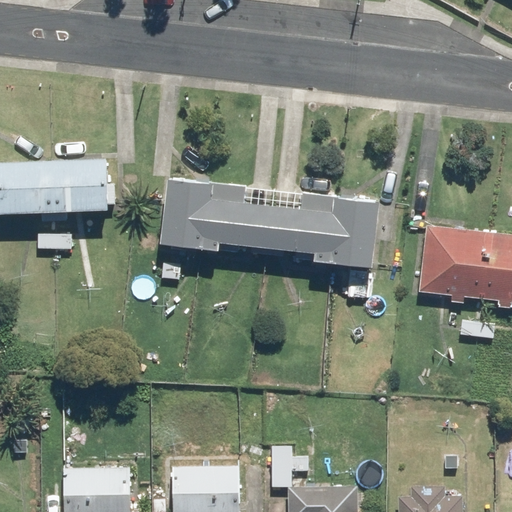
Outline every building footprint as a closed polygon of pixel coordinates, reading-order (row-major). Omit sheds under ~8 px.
[(0,160),(0,193),(1,212),(107,209),(106,158),(0,160)] [(299,209),(241,203),(243,186),(164,178),(157,244),(214,249),(214,242),(310,251),(309,261),(367,266),(374,200),(300,193),(299,209)] [(511,234),(425,224),(417,290),(511,301),(511,234)] [(37,233),(37,248),(70,248),(70,234),(37,233)] [(481,313),(460,312),(459,335),(493,337),(494,322),(480,321),(481,313)] [(274,351),(254,349),(252,377),(271,379),(274,351)] [(289,444),(271,444),(272,486),(290,485),(289,444)] [(239,511),(239,464),(173,465),(174,511),(239,511)] [(62,467),(62,511),(129,511),(129,467),(62,467)] [(354,511),(354,485),(288,487),(288,511),(354,511)] [(396,496),(396,511),(460,511),(460,495),(443,495),(442,485),(408,485),(408,496),(396,496)]
